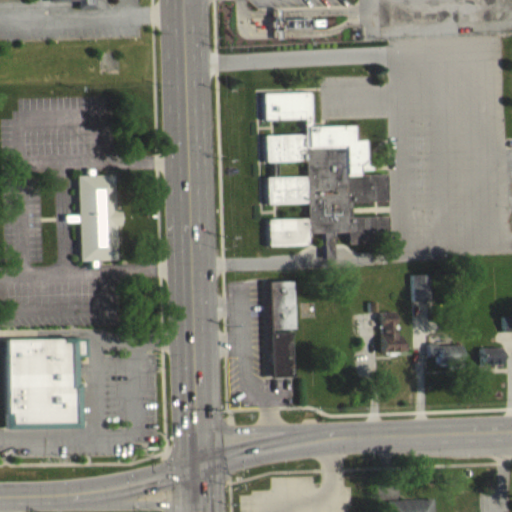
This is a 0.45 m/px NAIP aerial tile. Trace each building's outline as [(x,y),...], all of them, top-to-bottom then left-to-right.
[(49,0),(50,6),(79,5),(80,14),(90,13),(89,2),(127,2),(127,0),(49,0)] [(362,150),(351,150),(351,136),(308,136),(308,116),(291,116),(291,128),(301,128),(301,145),(261,145),(261,171),(301,171),(301,187),(262,187),(262,214),(303,214),(303,243),(344,243),(344,253),(373,253),(373,243),(384,243),(384,226),(347,226),(347,211),(382,211),(382,184),(355,184),(355,174),(362,174),(362,150)] [(73,185),(75,271),(113,270),(113,238),(120,237),(120,218),(112,218),(111,184),(73,185)] [(303,228),(263,229),(263,256),(303,255),(303,228)] [(426,310),(425,284),(407,284),(408,311),(426,310)] [(290,388),(287,290),(262,290),(265,388),(290,388)] [(390,345),(390,322),(376,322),(377,361),(397,361),(397,345),(390,345)] [(511,326),(499,326),(499,342),(511,342),(511,326)] [(0,349),(0,387),(1,439),(73,438),(71,367),(78,367),(78,356),(69,356),(69,348),(0,349)] [(457,354),(423,354),(423,366),(431,366),(430,374),(457,375),(457,354)] [(497,357),(476,357),(477,375),(497,375),(497,357)]
